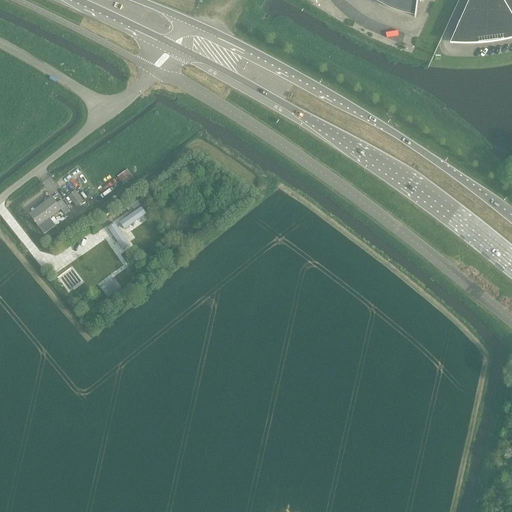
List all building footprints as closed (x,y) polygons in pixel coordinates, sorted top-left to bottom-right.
[(376,0),(378,1),(385,5),(392,8),(399,11),(407,13),(415,15),(414,17),(415,17),(417,0),(376,0)] [(511,0),(469,0),(453,44),(459,44),(466,44),(473,44),(480,44),(485,44),(490,43),(494,42),(499,42),(503,41),(508,40),(511,38),(511,0)] [(117,177),(123,185),(133,177),(127,170),(117,177)] [(75,190),(68,196),(76,207),(84,201),(75,190)] [(52,197),(29,214),(38,226),(44,234),(55,226),(49,218),(60,209),(65,215),(70,211),(61,200),(56,204),(52,197)] [(141,207),(119,222),(124,229),(146,214),(141,207)] [(114,223),(107,228),(122,249),(129,245),(114,223)]
